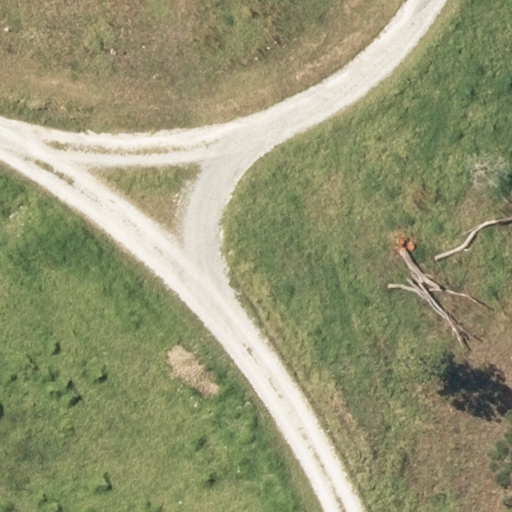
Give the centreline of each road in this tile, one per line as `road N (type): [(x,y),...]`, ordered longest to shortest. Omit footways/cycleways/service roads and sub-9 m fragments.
road 1 (track): [(331,511),(305,408),(109,180),(0,126)]
road 2 (unknown): [(148,225),(183,186),(342,81),(427,0)]
